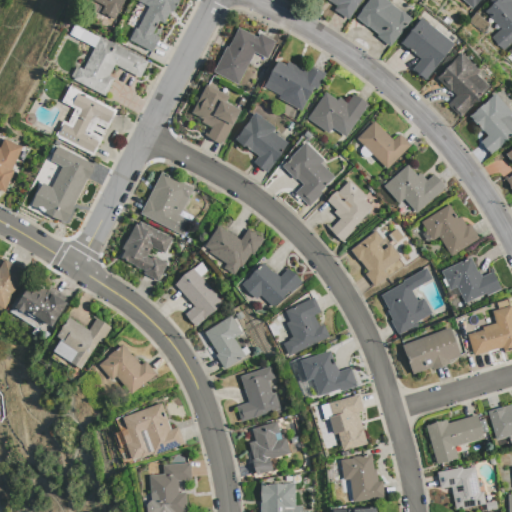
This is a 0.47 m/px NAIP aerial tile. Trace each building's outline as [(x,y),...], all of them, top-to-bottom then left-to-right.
[(91,0),(103,6),(100,13),(114,19),(123,0),(91,0)] [(136,0),(136,1),(147,7),(136,29),(134,28),(128,40),(150,52),(157,37),(151,34),(157,21),(162,24),(169,11),(171,13),(177,0),(136,0)] [(325,0),(335,6),(333,10),(347,20),(360,0),(325,0)] [(367,0),(384,0),(399,12),(400,11),(410,19),(388,47),(375,36),(377,35),(354,18),(367,0)] [(461,0),(471,9),(479,0),(461,0)] [(510,0),(511,2),(511,41),(502,51),(490,38),(500,29),(484,12),(491,4),(488,1),(489,0),(510,0)] [(419,18),(452,44),(424,80),(411,70),(419,59),(399,43),(419,18)] [(258,33),(256,37),(237,28),(227,47),(225,46),(212,72),(236,85),(253,52),(265,59),(274,42),(258,33)] [(99,37),(82,69),(78,67),(72,80),(104,96),(113,79),(108,76),(113,65),(138,78),(146,62),(99,37)] [(459,53),(478,71),(475,75),(488,88),(459,118),(446,104),(454,96),(450,91),(449,92),(435,78),(459,53)] [(308,65),(324,74),(316,90),(312,88),(300,111),(277,99),(279,95),(263,87),(276,61),(285,65),(287,62),(304,71),(308,65)] [(205,85),(228,96),(224,103),(239,111),(221,145),(205,137),(210,127),(200,122),(202,119),(190,113),(205,85)] [(68,86),(115,111),(92,156),(54,136),(62,121),(66,123),(74,109),(60,102),(68,86)] [(346,103),(352,94),(366,105),(344,137),(330,128),(327,133),(306,119),(324,92),(335,100),(338,97),(346,103)] [(494,94),(511,113),(508,116),(511,120),(511,135),(489,155),(479,143),(486,136),(469,116),(494,94)] [(253,113),(234,140),(257,156),(252,163),(266,173),(287,143),(271,132),(274,128),(253,113)] [(398,134),(409,145),(385,170),(355,139),(372,121),(392,141),(398,134)] [(20,147),(10,170),(12,171),(3,192),(0,190),(0,143),(2,139),(20,147)] [(304,143),(281,167),(294,180),(295,179),(301,185),(294,193),(308,207),(321,193),(319,192),(333,177),(319,164),(322,161),(304,143)] [(511,191),(511,146),(503,152),(511,165),(511,174),(504,180),(511,191)] [(57,147),(49,161),(61,167),(50,187),(42,184),(30,206),(63,223),(93,165),(57,147)] [(418,173),(425,181),(432,175),(444,187),(415,213),(402,199),(397,203),(382,186),(406,165),(416,176),(418,173)] [(160,172),(139,214),(182,236),(189,221),(178,215),(192,188),(160,172)] [(348,181),(365,197),(363,200),(370,207),(368,210),(368,211),(351,229),(352,230),(341,242),(328,230),(339,219),(332,212),(335,210),(326,201),(348,181)] [(468,224),(477,239),(450,257),(437,237),(431,240),(420,222),(429,216),(447,205),(456,218),(459,217),(465,226),(468,224)] [(138,222),(170,238),(163,253),(150,247),(145,257),(149,259),(151,256),(165,263),(156,282),(142,274),(143,271),(119,258),(123,251),(121,249),(134,224),(136,225),(138,222)] [(246,228),(239,240),(217,226),(203,246),(208,249),(207,252),(224,263),(222,268),(233,275),(238,267),(240,268),(249,254),(252,256),(263,239),(246,228)] [(374,231),(349,250),(366,272),(363,274),(373,287),(387,276),(382,270),(398,257),(389,245),(381,250),(377,245),(382,241),(374,231)] [(499,289),(492,272),(480,277),(478,271),(476,272),(469,258),(440,271),(449,290),(455,287),(463,303),(484,294),(485,296),(499,289)] [(0,307),(3,309),(15,287),(17,289),(26,272),(2,260),(0,264),(0,307)] [(286,269),(300,283),(290,294),(287,292),(272,308),(259,295),(255,299),(240,285),(260,263),(277,278),(286,269)] [(424,268),(431,279),(410,291),(416,301),(422,298),(430,313),(410,325),(411,327),(397,335),(389,321),(391,320),(386,310),(387,310),(379,296),(402,283),(401,281),(424,268)] [(191,269),(221,302),(195,326),(183,315),(192,307),(173,285),(191,269)] [(68,300),(50,327),(23,309),(21,313),(13,307),(33,277),(68,300)] [(312,298),(319,312),(313,315),(317,327),(322,325),(328,337),(287,356),(281,344),(288,341),(287,340),(291,338),(285,323),(288,322),(283,311),(312,298)] [(509,306),(511,316),(511,350),(503,353),(501,348),(472,356),(466,335),(481,330),(481,328),(494,324),(490,311),(509,306)] [(229,316),(240,334),(233,338),(244,356),(223,370),(214,355),(216,354),(203,333),(229,316)] [(94,319),(109,328),(100,343),(97,341),(79,370),(51,351),(59,339),(54,337),(67,318),(87,330),(94,319)] [(448,328),(459,357),(447,361),(448,363),(431,369),(430,368),(411,375),(400,346),(448,328)] [(121,345),(139,366),(143,362),(154,375),(130,395),(115,377),(109,381),(97,365),(121,345)] [(328,351),(336,373),(349,368),(355,386),(340,391),(339,389),(317,396),(311,379),(305,381),(299,361),(328,351)] [(269,366),(273,379),(266,381),(271,394),(274,394),(279,409),(240,422),(235,407),(247,403),(238,377),(269,366)] [(357,395),(362,411),(356,412),(366,444),(341,451),(336,433),(332,434),(327,417),(323,419),(319,406),(357,395)] [(160,403),(169,430),(176,427),(183,444),(151,456),(150,454),(139,458),(138,457),(130,460),(124,445),(130,442),(121,418),(160,403)] [(511,435),(495,440),(486,412),(511,403),(511,435)] [(445,420),(446,423),(475,415),(482,438),(453,447),(456,459),(435,465),(424,426),(445,420)] [(275,422),(280,439),(284,438),(289,454),(268,460),(271,470),(255,475),(250,461),(252,460),(247,443),(253,441),(250,429),(275,422)] [(370,455),(372,470),(374,469),(376,482),(380,481),(383,498),(351,502),(348,479),(342,480),(339,460),(351,459),(351,457),(370,455)] [(161,465),(189,463),(190,480),(176,481),(177,493),(184,493),(185,511),(145,511),(145,505),(148,502),(149,501),(147,476),(162,475),(161,465)] [(435,472),(461,467),(461,469),(473,467),(478,493),(481,492),(484,503),(494,501),(496,509),(485,511),(484,504),(454,510),(449,487),(439,489),(435,472)] [(293,483),(293,506),(300,506),(300,511),(258,511),(258,485),(293,483)]
